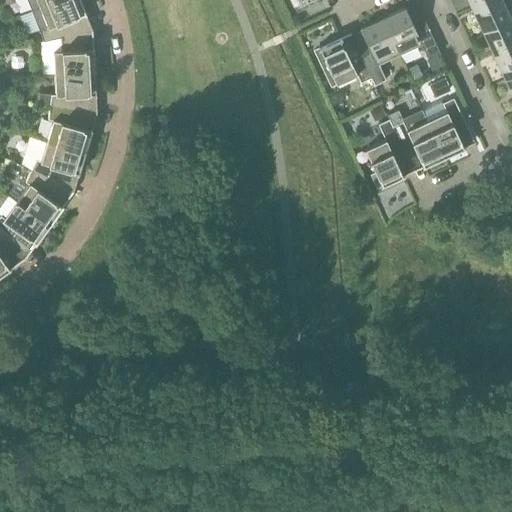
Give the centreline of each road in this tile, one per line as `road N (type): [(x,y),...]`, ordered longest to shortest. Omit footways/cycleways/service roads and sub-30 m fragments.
road 1 (residential): [(109,0),(122,96),(103,185),(54,263),(0,310)]
road 2 (residential): [(501,160),(424,0)]
